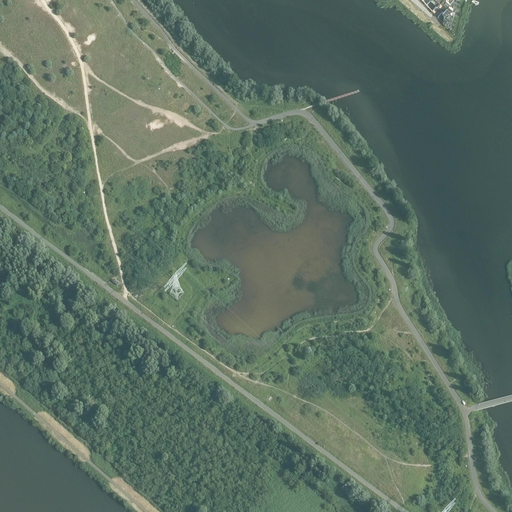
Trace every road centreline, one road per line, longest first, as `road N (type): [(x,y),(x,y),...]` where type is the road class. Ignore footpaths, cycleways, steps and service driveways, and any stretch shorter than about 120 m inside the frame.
road 1 (track): [(42,0),(80,58),(126,294),(120,299)]
road 2 (track): [(145,511),(0,383)]
